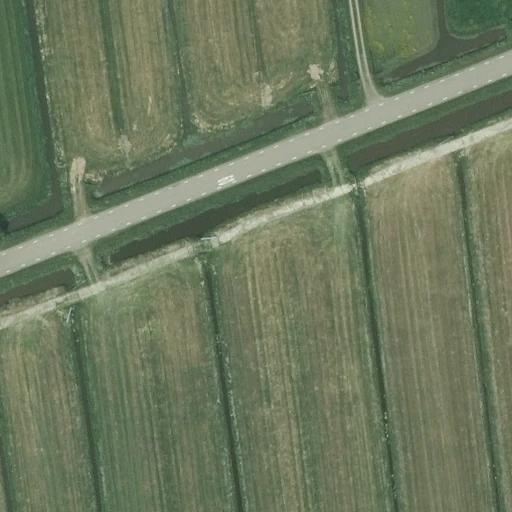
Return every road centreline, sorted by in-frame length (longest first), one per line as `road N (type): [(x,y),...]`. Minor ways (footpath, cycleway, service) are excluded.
road 1 (unclassified): [(0,264),(511,62)]
road 2 (track): [(0,324),(511,122)]
road 3 (unknown): [(349,0),(361,95),(382,114)]
